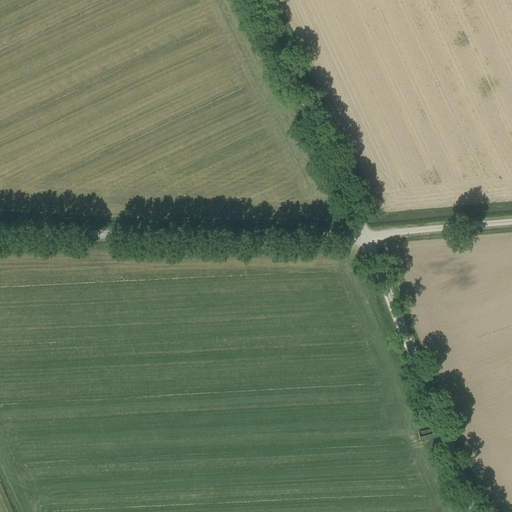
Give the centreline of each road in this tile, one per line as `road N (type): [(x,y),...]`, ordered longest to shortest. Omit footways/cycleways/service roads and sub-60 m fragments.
road 1 (unclassified): [(363,238),(0,228)]
road 2 (unclassified): [(473,511),(363,238)]
road 3 (unclassified): [(363,238),(248,0)]
road 4 (unclassified): [(363,238),(511,223)]
